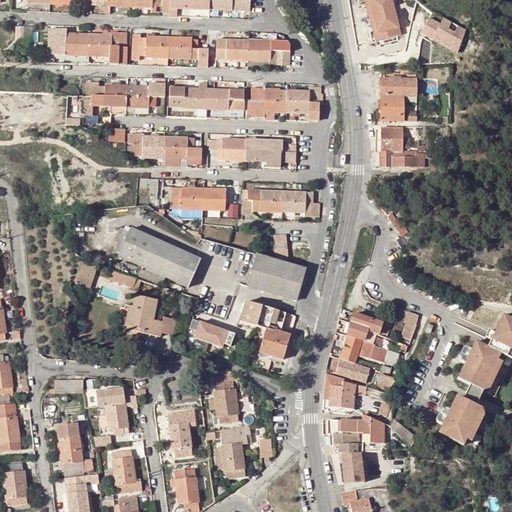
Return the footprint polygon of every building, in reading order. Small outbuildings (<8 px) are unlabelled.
[(108,13),(108,5),(129,6),(128,0),(90,0),(90,4),(99,5),(99,13),(108,13)] [(128,0),(129,6),(150,7),(150,5),(159,6),(159,9),(169,9),(169,8),(168,0),(128,0)] [(175,8),(208,9),(208,0),(168,0),(169,8),(175,8)] [(208,0),(208,9),(244,10),(244,5),(248,6),(248,0),(208,0)] [(364,0),(363,0),(375,41),(400,34),(389,0),(364,0)] [(465,31),(443,19),(439,25),(428,19),(420,33),(455,53),(465,31)] [(14,26),(14,39),(31,40),(32,27),(14,26)] [(47,44),(87,45),(88,36),(62,35),(62,29),(51,29),(51,36),(47,36),(47,44)] [(109,32),(109,36),(88,36),(87,45),(125,47),(125,32),(109,32)] [(168,47),(168,38),(146,37),(146,38),(137,38),(137,33),(131,33),(131,46),(168,47)] [(189,58),(198,59),(198,48),(195,48),(190,48),(190,38),(168,38),(168,47),(167,57),(189,58)] [(214,39),(214,49),(247,50),(247,40),(214,39)] [(247,40),(247,50),(289,52),(289,46),(287,41),(247,40)] [(432,43),(418,43),(417,63),(431,62),(432,43)] [(64,54),(87,55),(87,45),(47,44),(47,49),(64,50),(64,54)] [(87,45),(87,55),(108,55),(107,64),(125,65),(126,47),(125,47),(87,45)] [(168,47),(131,46),(130,60),(136,60),(136,55),(144,56),(144,57),(167,57),(168,47)] [(247,50),(214,49),(214,58),(247,60),(247,50)] [(247,50),(247,60),(268,60),(268,66),(288,66),(289,52),(247,50)] [(399,73),(379,75),(379,79),(379,121),(415,121),(415,117),(415,96),(415,79),(415,68),(398,68),(399,73)] [(437,94),(437,81),(422,81),(422,85),(420,85),(420,94),(437,94)] [(90,94),(125,95),(126,86),(104,86),(104,87),(97,87),(97,82),(86,82),(86,94),(90,94)] [(198,89),(168,87),(168,97),(176,97),(206,99),(206,89),(206,82),(198,82),(198,89)] [(148,83),(148,87),(126,86),(125,95),(155,96),(163,97),(164,83),(148,83)] [(285,92),(285,102),(318,103),(321,103),(321,93),(319,93),(319,88),(308,87),(308,93),(285,92)] [(247,88),(247,100),(285,102),(285,92),(264,91),(264,88),(256,88),(247,88)] [(234,90),(206,89),(206,99),(205,109),(227,110),(227,109),(243,109),(243,91),(234,90)] [(109,106),(125,106),(125,95),(90,94),(91,105),(109,106)] [(125,106),(146,107),(146,106),(154,106),(155,96),(125,95),(125,106)] [(205,109),(206,99),(176,97),(176,107),(183,107),(183,109),(205,109)] [(262,111),(274,112),(285,112),(285,102),(247,100),(246,117),(262,118),(262,111)] [(307,120),(318,120),(318,103),(285,102),(285,112),(307,113),(307,120)] [(83,124),(96,123),(96,115),(82,116),(82,124),(83,124)] [(108,140),(122,141),(123,127),(108,126),(108,140)] [(390,128),(378,128),(378,152),(400,152),(400,143),(400,129),(390,128)] [(126,132),(126,147),(164,148),(164,137),(142,136),(142,133),(126,132)] [(164,137),(164,148),(191,149),(192,138),(164,137)] [(245,140),(242,140),(213,139),(213,141),(207,140),(207,150),(217,150),(245,151),(245,140)] [(282,142),(245,140),(245,151),(281,152),(281,149),(282,142)] [(126,147),(125,154),(141,155),(141,156),(164,158),(164,148),(126,147)] [(216,159),(244,160),(245,151),(217,150),(216,159)] [(281,152),(245,151),(244,160),(266,161),(266,167),(278,167),(278,162),(293,162),(294,153),(287,153),(281,152)] [(400,152),(378,152),(378,167),(416,168),(416,154),(416,153),(400,152)] [(203,188),(171,187),(170,206),(179,207),(179,208),(202,209),(202,199),(203,188)] [(225,200),(225,189),(203,188),(202,199),(225,200)] [(283,203),(284,192),(243,190),(242,201),(283,203)] [(303,191),(303,192),(284,192),(283,203),(318,204),(319,190),(311,190),(311,191),(303,191)] [(224,210),(225,200),(202,199),(202,209),(224,210)] [(259,209),(259,211),(280,212),(283,212),(283,203),(242,201),(241,215),(251,215),(251,209),(259,209)] [(318,216),(318,204),(283,203),(283,212),(303,212),(303,216),(318,216)] [(228,204),(228,216),(238,217),(238,204),(228,204)] [(179,207),(170,206),(169,216),(201,217),(202,209),(179,208),(179,207)] [(188,286),(200,258),(142,233),(130,228),(118,255),(137,264),(188,286)] [(286,242),(285,234),(273,234),(273,243),(286,242)] [(287,250),(286,242),(273,243),(274,251),(287,250)] [(287,259),(287,250),(274,251),(274,260),(287,259)] [(302,269),(255,255),(246,286),(294,300),(302,269)] [(85,261),(83,260),(75,282),(88,287),(96,265),(85,261)] [(110,269),(107,279),(131,287),(133,288),(135,277),(110,269)] [(140,331),(158,335),(159,332),(161,321),(151,318),(154,298),(133,294),(131,306),(129,305),(125,325),(140,328),(140,331)] [(240,320),(266,328),(279,332),(285,312),(245,301),(240,320)] [(411,340),(419,315),(407,311),(399,336),(411,340)] [(369,320),(353,315),(348,335),(362,339),(362,340),(373,344),(374,337),(375,334),(394,341),(396,335),(380,330),(382,325),(369,320)] [(162,316),(161,321),(159,332),(171,335),(174,319),(162,316)] [(511,321),(503,317),(497,330),(511,336),(511,321)] [(227,352),(234,335),(191,319),(184,336),(227,352)] [(430,335),(434,328),(429,326),(425,332),(430,335)] [(266,328),(259,352),(282,359),(289,335),(279,332),(266,328)] [(11,331),(12,338),(19,337),(18,330),(11,331)] [(462,447),(465,441),(471,428),(477,416),(480,410),(474,406),(478,399),(481,393),(485,386),(491,374),(497,361),(500,355),(504,349),(508,352),(511,353),(511,336),(497,330),(495,335),(491,342),(490,344),(488,348),(475,342),(471,352),(466,361),(464,365),(457,380),(469,386),(466,393),(462,400),(455,397),(448,411),(444,410),(439,412),(435,419),(437,423),(441,426),(437,434),(462,447)] [(486,339),(491,342),(495,335),(489,332),(487,335),(486,339)] [(358,356),(395,366),(398,355),(380,349),(383,340),(374,337),(373,344),(362,340),(362,339),(348,335),(343,351),(358,356)] [(460,363),(464,365),(466,361),(471,352),(466,349),(462,351),(459,358),(460,363)] [(340,361),(355,366),(358,356),(343,351),(340,361)] [(3,363),(2,355),(0,354),(0,395),(12,394),(8,362),(3,363)] [(331,375),(335,376),(336,373),(340,361),(335,360),(331,375)] [(355,366),(340,361),(336,373),(335,376),(364,384),(369,370),(355,366)] [(502,364),(497,361),(491,374),(485,386),(489,388),(496,376),(502,364)] [(380,373),(388,376),(390,369),(381,367),(380,373)] [(215,422),(237,420),(232,381),(231,372),(212,373),(214,391),(217,407),(218,415),(214,416),(215,422)] [(380,377),(377,387),(388,391),(395,382),(380,377)] [(342,384),(342,381),(325,379),(323,395),(329,395),(328,408),(352,410),(355,386),(342,384)] [(53,393),(62,393),(62,380),(53,380),(53,393)] [(74,393),(74,380),(62,380),(62,393),(74,393)] [(74,380),(74,393),(83,393),(83,381),(83,380),(74,380)] [(114,435),(129,433),(125,406),(125,403),(122,388),(95,393),(97,408),(105,406),(108,430),(113,429),(114,435)] [(391,407),(382,401),(379,410),(378,415),(386,418),(387,416),(391,407)] [(0,406),(0,448),(1,453),(20,451),(17,431),(16,420),(13,405),(0,406)] [(192,454),(187,415),(167,418),(171,449),(176,448),(177,454),(182,453),(182,456),(192,454)] [(360,454),(379,453),(382,448),(383,445),(383,424),(362,415),(362,421),(361,434),(360,446),(360,453),(360,454)] [(482,419),(477,416),(471,428),(465,441),(469,443),(475,431),(482,419)] [(16,420),(17,431),(26,430),(24,419),(16,420)] [(328,435),(357,434),(356,421),(327,421),(327,435),(328,435)] [(69,423),(56,425),(58,439),(60,439),(64,473),(83,470),(83,464),(77,423),(69,425),(69,423)] [(246,433),(250,433),(249,428),(239,429),(238,428),(220,431),(226,475),(245,473),(241,444),(247,443),(246,433)] [(328,435),(328,441),(328,446),(334,446),(337,446),(360,446),(361,434),(357,434),(328,435)] [(92,447),(110,444),(109,435),(91,438),(92,447)] [(262,457),(271,456),(270,450),(268,439),(260,440),(261,451),(262,457)] [(360,446),(337,446),(337,454),(360,453),(360,446)] [(131,452),(111,455),(117,494),(142,490),(140,481),(135,482),(132,458),(131,452)] [(342,486),(362,485),(360,454),(340,455),(342,486)] [(132,458),(135,482),(140,481),(137,457),(132,458)] [(26,502),(21,463),(2,466),(7,505),(26,502)] [(90,463),(83,464),(83,470),(84,472),(91,471),(90,463)] [(185,510),(193,509),(193,511),(199,511),(200,511),(194,469),(174,471),(178,504),(184,503),(185,510)] [(91,476),(64,479),(68,511),(88,511),(85,483),(91,482),(91,476)] [(349,505),(350,511),(391,511),(386,489),(373,489),(362,490),(351,492),(341,495),(343,506),(349,505)] [(138,511),(137,496),(117,498),(118,511),(138,511)]
